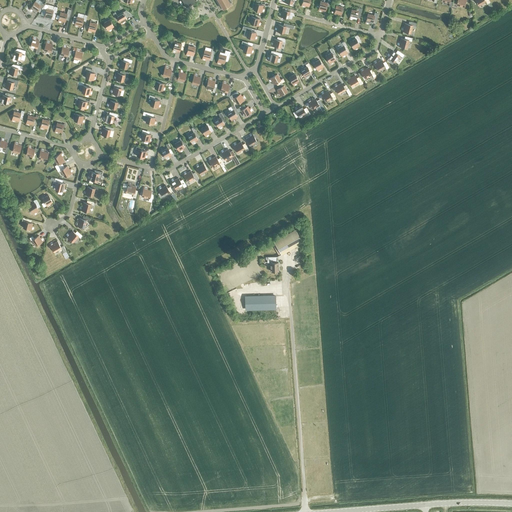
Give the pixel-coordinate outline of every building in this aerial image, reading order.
[(39,8),(41,9),(45,4),(39,0),(35,0),(29,10),(32,12),(33,10),(36,12),(39,8)] [(177,0),(179,3),(183,1),(186,7),(194,2),(193,0),(216,0),(220,7),(222,6),(223,8),(230,5),(229,3),(231,1),(229,0),(177,0)] [(322,10),(325,11),(327,3),(321,1),(318,11),(322,12),(322,10)] [(254,10),(263,12),(264,8),(263,8),(263,5),(255,3),(254,10)] [(52,13),(55,14),(57,8),(54,8),(54,6),(48,4),(44,18),(48,19),(48,17),(51,18),(52,13)] [(338,14),(341,15),(343,7),(336,5),(334,15),(337,16),(338,14)] [(357,17),(359,17),(362,8),(357,7),(356,10),(352,9),(349,19),(353,20),(353,18),(356,19),(357,17)] [(290,11),(295,13),(296,10),(290,8),(289,11),(282,9),(281,12),(279,12),(278,15),(288,18),(290,11)] [(66,17),(69,17),(71,10),(68,9),(67,14),(60,12),(58,22),(62,23),(62,21),(65,22),(66,17)] [(127,19),(126,17),(131,14),(126,10),(123,12),(117,15),(115,12),(113,14),(116,19),(118,17),(122,24),(125,22),(124,20),(127,19)] [(373,18),(376,19),(378,13),(375,12),(374,15),(368,13),(365,23),(369,24),(369,22),(372,23),(373,18)] [(79,25),(81,26),(83,18),(77,16),(74,26),(78,27),(79,25)] [(250,23),(260,26),(261,22),(259,22),(260,19),(252,17),(250,23)] [(104,23),(109,32),(112,30),(111,28),(114,27),(110,19),(104,23)] [(413,25),(415,26),(416,23),(410,21),(410,24),(405,23),(404,27),(402,26),(401,30),(411,33),(413,25)] [(92,31),(94,32),(97,24),(90,22),(87,32),(91,33),(92,31)] [(274,30),(284,33),(286,26),(278,24),(277,27),(275,26),(274,30)] [(254,39),(256,40),(257,36),(255,35),(256,33),(250,31),(251,28),(243,26),(242,29),(248,31),(246,37),(250,38),(250,39),(253,40),(254,39)] [(350,42),(355,50),(358,48),(357,47),(360,45),(357,41),(360,39),(357,35),(354,36),(355,38),(350,42)] [(282,41),(285,41),(285,39),(277,36),(276,39),(274,39),(273,41),(271,41),(270,45),(280,47),(282,41)] [(409,40),(411,41),(412,38),(406,36),(406,39),(401,38),(400,42),(398,41),(397,45),(407,48),(409,40)] [(36,53),(38,54),(41,43),(38,42),(39,40),(36,40),(37,38),(33,37),(30,47),(37,48),(36,53)] [(44,50),(52,52),(53,49),(51,49),(52,44),(50,43),(50,41),(46,40),(44,50)] [(180,47),(183,47),(185,42),(182,41),(181,43),(175,42),(172,52),(176,53),(176,51),(179,52),(180,47)] [(243,51),(253,53),(254,49),(252,49),(252,46),(244,44),(243,51)] [(66,61),(68,62),(71,51),(68,50),(69,48),(66,48),(67,46),(63,45),(60,55),(67,56),(66,61)] [(190,54),(193,55),(195,47),(189,45),(186,55),(190,56),(190,54)] [(338,49),(343,58),(346,56),(345,54),(348,52),(343,45),(338,49)] [(74,58),(80,60),(82,52),(80,51),(80,49),(76,48),(74,58)] [(333,61),(335,60),(333,56),(336,54),(332,48),(330,50),(331,52),(325,56),(331,65),(334,63),(333,61)] [(11,53),(10,57),(13,57),(13,58),(13,59),(13,60),(14,61),(15,61),(16,61),(17,60),(17,59),(17,58),(20,59),(22,53),(25,54),(25,51),(20,49),(19,52),(14,51),(13,53),(11,53)] [(404,54),(399,51),(397,49),(395,52),(393,51),(391,54),(389,53),(387,56),(395,62),(400,55),(402,57),(404,54)] [(206,59),(209,59),(211,51),(205,50),(202,60),(206,61),(206,59)] [(219,54),(217,64),(221,65),(221,63),(224,63),(225,58),(228,59),(230,51),(225,50),(224,53),(220,52),(219,54)] [(278,56),(281,56),(282,53),(276,52),(275,55),(270,53),(270,56),(268,55),(267,59),(277,62),(278,56)] [(129,62),(131,63),(132,60),(126,58),(125,61),(121,60),(120,62),(118,62),(117,66),(127,68),(129,62)] [(313,63),(318,72),(322,70),(321,68),(323,67),(319,59),(313,63)] [(386,62),(384,64),(381,60),(378,62),(377,60),(373,62),(378,71),(385,67),(386,69),(389,68),(386,62)] [(301,70),(306,79),(310,77),(309,75),(311,74),(309,69),(311,68),(308,63),(305,64),(307,67),(301,70)] [(6,72),(16,75),(18,68),(20,69),(20,67),(16,66),(16,68),(10,66),(9,69),(7,68),(6,72)] [(168,80),(171,81),(173,75),(170,74),(171,69),(169,68),(169,67),(165,66),(163,75),(169,77),(168,80)] [(86,67),(85,71),(87,71),(85,78),(95,80),(96,76),(94,76),(95,73),(92,72),(90,72),(91,69),(86,67)] [(373,70),(370,72),(368,67),(364,69),(363,67),(360,70),(365,78),(372,74),(373,77),(376,75),(373,70)] [(177,79),(184,81),(186,73),(183,72),(184,70),(180,69),(177,79)] [(125,75),(128,76),(129,73),(123,71),(122,74),(117,73),(116,75),(114,75),(113,79),(123,81),(125,75)] [(192,83),(198,85),(200,77),(198,76),(198,74),(194,73),(192,83)] [(283,78),(280,80),(277,74),(268,79),(270,83),(272,82),(273,84),(278,81),(279,84),(284,81),(283,78)] [(289,77),(294,86),(297,84),(296,82),(299,81),(295,74),(289,77)] [(360,78),(357,79),(355,75),(351,77),(350,75),(347,77),(352,86),(359,82),(360,85),(363,83),(360,78)] [(206,87),(213,89),(215,81),(212,80),(213,78),(209,77),(206,87)] [(4,83),(2,86),(12,89),(14,84),(17,85),(18,81),(9,78),(8,81),(6,80),(5,83),(4,83)] [(220,91),(227,92),(229,84),(226,84),(227,82),(223,81),(220,91)] [(155,88),(164,91),(165,87),(163,86),(164,84),(156,82),(155,88)] [(348,88),(346,90),(341,83),(338,85),(337,83),(333,85),(339,94),(345,90),(347,92),(349,90),(348,88)] [(121,89),(124,89),(125,86),(119,85),(118,88),(114,86),(113,89),(111,89),(110,92),(120,95),(121,89)] [(276,93),(278,96),(287,91),(284,85),(277,90),(278,92),(276,93)] [(81,92),(91,95),(92,91),(90,90),(91,88),(83,86),(81,92)] [(333,93),(331,95),(328,90),(325,92),(324,91),(320,93),(321,94),(319,96),(321,99),(323,98),(325,101),(331,98),(332,101),(336,98),(333,93)] [(10,97),(13,98),(14,95),(8,93),(7,96),(2,95),(2,97),(0,97),(0,101),(9,103),(10,97)] [(240,94),(236,96),(234,93),(231,95),(229,96),(231,99),(233,98),(237,104),(245,99),(243,95),(242,96),(240,94)] [(78,106),(87,109),(88,105),(87,104),(87,102),(82,101),(83,98),(77,96),(77,99),(79,100),(78,106)] [(150,105),(160,108),(161,104),(159,103),(160,101),(152,98),(150,105)] [(322,103),(319,105),(315,98),(311,100),(310,98),(307,100),(308,102),(305,103),(307,107),(310,105),(312,109),(319,105),(320,107),(323,106),(322,103)] [(106,106),(116,109),(118,102),(110,100),(109,103),(107,102),(106,106)] [(238,112),(236,109),(234,104),(231,106),(233,108),(233,110),(227,113),(233,122),(236,120),(235,118),(237,117),(236,115),(239,113),(238,112)] [(236,109),(238,112),(240,110),(244,116),(253,111),(251,107),(249,109),(247,106),(245,107),(244,105),(236,109)] [(307,109),(304,110),(302,106),(298,108),(297,106),(294,108),(299,117),(306,113),(307,115),(310,114),(307,109)] [(19,118),(22,119),(24,111),(21,110),(21,113),(14,111),(11,121),(15,122),(16,120),(18,121),(19,118)] [(114,116),(117,117),(118,114),(112,112),(111,115),(106,114),(106,117),(104,116),(103,120),(112,123),(114,116)] [(214,120),(220,129),(223,127),(222,125),(224,124),(223,122),(226,120),(221,112),(218,114),(220,117),(214,120)] [(74,120),(84,123),(85,119),(83,119),(84,116),(76,114),(74,120)] [(30,124),(33,125),(35,117),(28,115),(26,125),(29,126),(30,124)] [(146,122),(155,125),(156,121),(154,120),(155,118),(147,115),(146,122)] [(44,128),(47,128),(49,120),(42,119),(40,129),(44,130),(44,128)] [(201,128),(206,137),(210,135),(209,133),(211,132),(213,130),(208,121),(205,122),(207,125),(201,128)] [(59,132),(61,132),(64,124),(57,123),(54,132),(58,134),(59,132)] [(111,130),(113,130),(113,128),(109,127),(108,129),(103,128),(102,130),(100,130),(99,134),(109,136),(111,130)] [(188,136),(193,145),(196,143),(195,141),(198,140),(197,138),(199,136),(194,127),(191,128),(194,132),(188,136)] [(141,139),(151,142),(152,138),(150,137),(151,134),(146,133),(146,131),(142,129),(141,132),(143,132),(141,139)] [(246,138),(250,146),(257,141),(252,133),(248,135),(249,136),(246,138)] [(175,143),(180,152),(183,150),(182,149),(185,147),(182,143),(185,141),(182,136),(179,138),(180,140),(175,143)] [(246,144),(243,146),(240,141),(237,143),(236,142),(233,144),(238,153),(244,149),(246,151),(249,149),(246,144)] [(12,151),(19,153),(21,145),(18,145),(19,143),(15,142),(12,151)] [(169,150),(171,148),(168,143),(166,145),(167,148),(162,151),(167,160),(170,158),(169,156),(172,155),(169,150)] [(31,159),(35,160),(36,154),(33,154),(34,149),(32,148),(32,146),(28,145),(26,155),(32,157),(31,159)] [(38,158),(46,160),(48,152),(44,151),(45,149),(41,148),(38,158)] [(137,156),(146,159),(147,155),(146,154),(146,151),(138,149),(137,156)] [(225,160),(232,156),(228,149),(224,151),(223,149),(220,151),(225,160)] [(62,152),(53,158),(57,164),(55,166),(56,169),(61,166),(60,163),(64,160),(62,157),(64,156),(62,152)] [(221,159),(218,160),(215,156),(212,158),(211,156),(208,158),(213,167),(219,163),(221,166),(224,164),(221,159)] [(200,174),(207,170),(203,163),(200,165),(199,163),(195,165),(200,174)] [(67,166),(63,168),(61,166),(56,169),(58,172),(60,170),(64,177),(73,172),(71,168),(69,169),(67,166)] [(196,173),(193,175),(191,170),(187,172),(186,171),(183,173),(188,182),(195,178),(196,180),(199,178),(196,173)] [(99,174),(102,174),(102,172),(98,171),(97,173),(91,172),(90,175),(88,175),(87,179),(89,179),(88,182),(92,183),(93,180),(97,181),(99,174)] [(55,189),(65,192),(66,188),(64,187),(65,184),(60,182),(61,179),(55,178),(54,181),(57,181),(55,189)] [(183,180),(181,182),(178,178),(175,180),(174,178),(170,180),(175,189),(182,185),(184,187),(186,186),(183,180)] [(136,186),(132,185),(132,183),(128,182),(128,184),(123,183),(122,187),(127,188),(126,192),(133,194),(132,197),(136,198),(137,192),(134,191),(136,186)] [(95,188),(98,189),(98,187),(94,185),(93,188),(87,186),(86,190),(84,190),(83,194),(93,196),(95,188)] [(171,188),(168,189),(166,185),(162,187),(161,185),(158,187),(163,196),(170,192),(171,195),(174,193),(171,188)] [(148,201),(151,202),(153,196),(150,195),(151,190),(147,189),(148,187),(144,186),(141,196),(149,198),(148,201)] [(42,198),(48,207),(51,205),(50,203),(52,202),(48,195),(42,198)] [(29,206),(34,215),(38,213),(37,211),(39,210),(38,208),(40,206),(36,199),(33,200),(35,203),(29,206)] [(91,204),(94,205),(94,202),(89,200),(88,203),(83,202),(82,206),(80,205),(79,209),(89,212),(91,204)] [(87,220),(90,220),(90,218),(84,216),(84,219),(79,218),(78,222),(76,221),(75,225),(85,227),(87,220)] [(23,227),(33,230),(34,226),(32,226),(33,223),(28,222),(28,219),(23,217),(22,220),(25,221),(23,227)] [(274,241),(281,254),(303,241),(295,228),(274,241)] [(78,232),(76,234),(72,231),(70,234),(68,232),(65,235),(73,242),(78,236),(80,238),(83,236),(78,232)] [(42,237),(40,238),(39,235),(34,238),(32,236),(29,238),(31,240),(32,240),(35,245),(44,240),(42,237)] [(54,252),(61,248),(57,241),(54,243),(53,241),(49,243),(54,252)] [(278,261),(277,262),(277,256),(267,256),(267,262),(270,262),(270,271),(278,271),(278,261)] [(245,309),(275,308),(275,296),(245,297),(245,309)]
